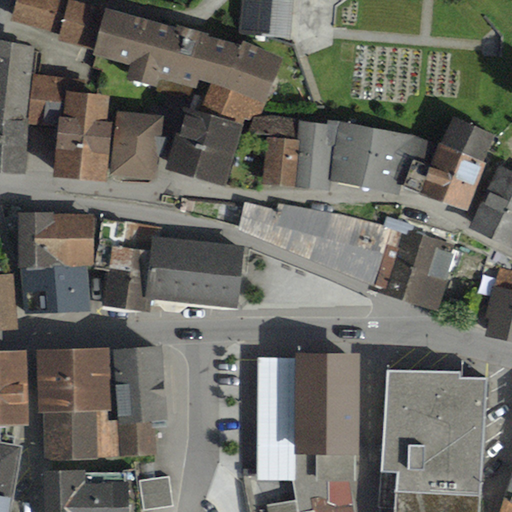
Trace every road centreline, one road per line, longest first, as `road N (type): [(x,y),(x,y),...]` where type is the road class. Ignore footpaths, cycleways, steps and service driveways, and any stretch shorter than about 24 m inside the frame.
road 1 (residential): [(403,327),(399,306),(239,236),(0,187)]
road 2 (tertiary): [(32,340),(403,327)]
road 3 (residential): [(32,340),(34,511)]
